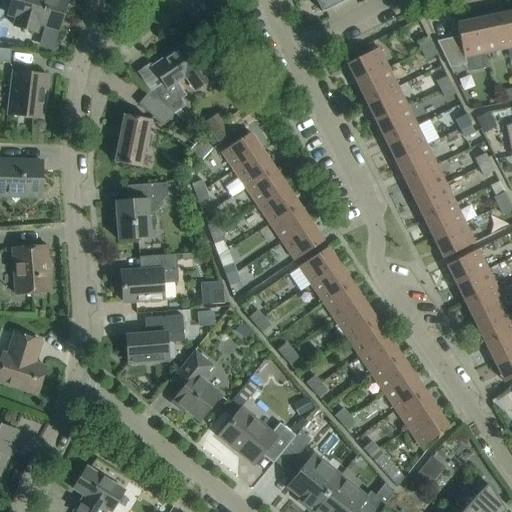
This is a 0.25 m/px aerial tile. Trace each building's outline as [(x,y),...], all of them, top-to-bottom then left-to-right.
[(67,0),(66,0),(11,0),(7,15),(16,18),(13,26),(36,33),(38,24),(58,30),(67,0)] [(346,0),(311,0),(314,3),(316,2),(321,13),(346,0)] [(446,25),(467,21),(463,4),(451,7),(452,10),(443,12),(446,25)] [(511,47),(511,11),(506,13),(507,16),(499,18),(506,49),(511,47)] [(506,49),(499,18),(492,20),(491,16),(477,19),(484,53),(506,49)] [(484,53),(477,19),(464,22),(465,25),(456,27),(459,37),(436,42),(449,68),(466,65),(464,58),(484,53)] [(417,43),(421,51),(432,46),(427,37),(417,43)] [(162,83),(149,92),(173,114),(185,106),(181,99),(186,96),(177,83),(184,78),(194,92),(212,81),(186,43),(152,67),(162,83)] [(436,55),(432,46),(421,51),(426,60),(436,55)] [(356,83),(388,68),(378,48),(349,62),(353,70),(350,71),(356,83)] [(0,49),(0,62),(9,64),(11,50),(0,49)] [(369,101),(397,87),(388,68),(356,83),(362,96),(365,94),(369,101)] [(42,76),(38,74),(34,73),(30,72),(26,72),(22,72),(17,73),(12,72),(7,114),(12,115),(16,116),(20,118),(24,119),(29,119),(33,119),(37,118),(43,118),(48,77),(42,76)] [(436,81),(440,90),(451,85),(446,76),(436,81)] [(455,94),(451,85),(440,90),(445,99),(455,94)] [(375,123),(407,107),(397,87),(369,101),(372,109),(369,110),(375,123)] [(163,126),(173,114),(149,92),(138,104),(163,126)] [(388,140),(416,127),(407,107),(375,123),(381,135),(384,133),(388,140)] [(140,168),(150,120),(124,115),(114,162),(140,168)] [(455,120),(460,129),(470,124),(465,115),(455,120)] [(217,116),(206,123),(216,142),(228,135),(217,116)] [(239,117),(229,123),(235,133),(245,126),(239,117)] [(474,133),(470,124),(460,129),(464,138),(474,133)] [(395,162),(426,146),(416,127),(388,140),(391,147),(388,149),(395,162)] [(233,170),(262,151),(254,140),(252,142),(247,135),(220,152),(233,170)] [(407,180),(436,166),(426,146),(395,162),(400,173),(404,172),(407,180)] [(267,165),(270,163),(262,151),(233,170),(245,189),(271,171),(267,165)] [(474,159),(479,168),(489,163),(484,154),(474,159)] [(0,160),(0,196),(40,198),(41,162),(0,160)] [(493,172),(489,163),(479,168),(483,177),(493,172)] [(445,185),(436,166),(407,180),(411,186),(407,188),(414,201),(445,185)] [(286,187),(279,176),(276,178),(271,171),(245,189),(257,207),(286,187)] [(191,184),(194,194),(205,190),(202,180),(191,184)] [(118,241),(150,239),(148,214),(151,214),(167,195),(166,183),(126,186),(127,200),(115,201),(118,241)] [(427,219),(455,205),(445,185),(414,201),(420,212),(423,211),(427,219)] [(291,200),(294,198),(286,187),(257,207),(269,225),(295,207),(291,200)] [(208,199),(205,190),(194,194),(198,203),(208,199)] [(494,198),(498,207),(508,202),(504,193),(494,198)] [(511,210),(511,209),(508,202),(498,207),(502,215),(511,210)] [(433,240),(465,224),(455,205),(427,219),(429,225),(427,226),(433,240)] [(311,223),(303,211),(300,213),(295,207),(269,225),(281,243),(311,223)] [(206,226),(210,235),(221,231),(217,222),(206,226)] [(315,236),(318,234),(311,223),(281,243),(294,261),(320,243),(315,236)] [(474,243),(465,224),(433,240),(439,251),(442,250),(445,257),(474,243)] [(224,241),(221,231),(210,235),(213,245),(224,241)] [(12,248),(16,295),(49,293),(46,245),(12,248)] [(310,285),(339,266),(332,254),(329,256),(324,249),(298,267),(310,285)] [(455,285),(487,269),(477,250),(448,264),(452,271),(449,273),(455,285)] [(178,283),(176,255),(150,256),(151,270),(121,272),(123,303),(163,300),(162,284),(178,283)] [(222,268),(225,277),(236,273),(233,264),(222,268)] [(344,279),(347,277),(339,266),(310,285),(322,304),(349,286),(344,279)] [(468,303),(497,289),(487,269),(455,285),(462,297),(465,296),(468,303)] [(239,282),(236,273),(225,277),(229,286),(239,282)] [(364,302),(356,290),(353,292),(349,286),(322,304),(335,322),(364,302)] [(475,324),(506,308),(497,289),(468,303),(472,310),(469,312),(475,324)] [(283,318),(305,310),(300,296),(278,304),(283,318)] [(368,315),(371,313),(364,302),(335,322),(347,340),(373,322),(368,315)] [(488,342),(511,329),(511,320),(506,308),(475,324),(481,336),(484,335),(488,342)] [(254,325),(263,318),(256,311),(248,318),(254,325)] [(167,361),(165,334),(183,333),(182,316),(144,318),(144,320),(150,319),(151,334),(125,336),(128,364),(167,361)] [(269,325),(263,318),(254,325),(261,333),(269,325)] [(388,338),(380,326),(377,328),(373,322),(347,340),(359,358),(388,338)] [(241,324),(235,331),(245,339),(251,332),(241,324)] [(494,363),(511,354),(511,329),(488,342),(491,349),(488,350),(494,363)] [(2,353),(0,358),(0,382),(36,394),(45,367),(34,363),(41,342),(14,333),(7,355),(2,353)] [(392,351),(395,349),(388,338),(359,358),(371,376),(397,358),(392,351)] [(283,358),(291,351),(285,343),(276,351),(283,358)] [(213,366),(194,350),(169,381),(181,391),(173,400),(199,421),(219,395),(201,381),(213,366)] [(298,358),(291,351),(283,358),(289,366),(298,358)] [(511,378),(511,354),(494,363),(500,375),(503,373),(507,381),(511,378)] [(413,374),(404,362),(401,364),(397,358),(371,376),(383,394),(413,374)] [(336,377),(326,369),(318,378),(335,391),(353,368),(347,363),(336,377)] [(260,370),(244,393),(257,402),(273,379),(260,370)] [(417,387),(420,385),(413,374),(383,394),(396,412),(422,394),(417,387)] [(311,391),(320,383),(314,376),(305,383),(311,391)] [(327,391),(320,383),(311,391),(318,398),(327,391)] [(437,410),(428,398),(425,400),(422,394),(396,412),(408,430),(437,410)] [(271,433),(241,408),(218,436),(228,445),(233,446),(242,453),(240,455),(253,465),(264,452),(275,461),(295,436),(279,423),(271,433)] [(340,424),(349,416),(342,409),(334,416),(340,424)] [(441,422),(444,420),(437,410),(408,430),(420,448),(446,429),(441,422)] [(355,424),(349,416),(340,424),(347,431),(355,424)] [(17,431),(0,424),(0,472),(8,450),(10,451),(17,431)] [(274,462),(285,471),(310,440),(299,431),(274,462)] [(393,466),(403,460),(387,434),(377,440),(393,466)] [(362,449),(369,456),(377,449),(371,442),(362,449)] [(384,456),(377,449),(369,456),(375,464),(384,456)] [(309,511),(310,511),(341,476),(314,454),(286,487),(299,499),(297,502),(309,511)] [(105,511),(107,510),(109,511),(110,511),(124,490),(86,467),(73,489),(83,496),(72,511),(105,511)] [(370,492),(367,497),(341,476),(310,511),(378,511),(384,504),(374,496),(370,492)] [(415,479),(410,485),(417,491),(422,485),(415,479)] [(466,507),(461,511),(501,511),(504,510),(487,484),(474,497),(466,507)]
